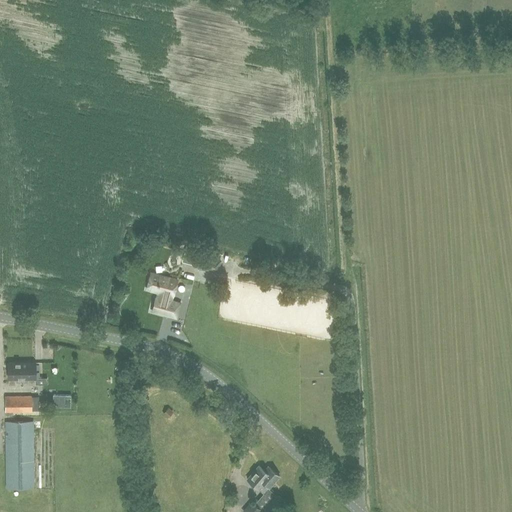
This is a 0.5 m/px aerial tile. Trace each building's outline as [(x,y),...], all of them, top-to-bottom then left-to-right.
[(217,272),(221,260),(218,260),(220,253),(187,244),(183,261),(194,264),(193,265),(217,272)] [(151,272),(146,290),(158,293),(157,298),(155,298),(152,311),(176,317),(180,303),(171,301),(172,296),(173,296),(177,279),(151,272)] [(15,385),(15,379),(22,379),(22,362),(8,362),(8,379),(9,379),(9,385),(15,385)] [(36,385),(35,362),(22,362),(22,379),(28,379),(28,385),(36,385)] [(53,406),(70,407),(71,395),(53,394),(53,406)] [(37,406),(37,396),(31,396),(5,396),(5,412),(31,411),(31,406),(37,406)] [(168,407),(162,414),(167,418),(173,411),(168,407)] [(6,488),(34,487),(33,421),(6,422),(6,488)] [(265,470),(259,465),(247,479),(263,494),(269,487),(279,476),(268,466),(265,470)] [(266,511),(275,511),(285,501),(277,494),(263,509),(266,511)] [(257,511),(261,509),(252,502),(243,511),(257,511)]
